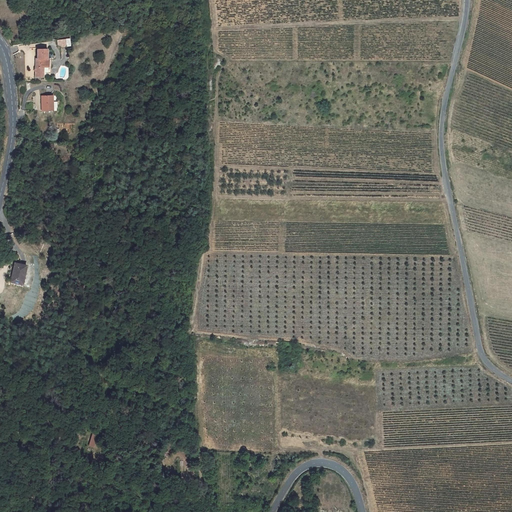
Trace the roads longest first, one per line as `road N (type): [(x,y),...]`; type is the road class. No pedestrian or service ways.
road 1 (tertiary): [(467,0),(442,120),(444,170),(481,352),(511,380)]
road 2 (track): [(213,28),(465,18)]
road 3 (tertiary): [(0,195),(13,119),(0,43)]
road 4 (tertiary): [(361,511),(344,471),(320,462),(298,468),(270,511)]
